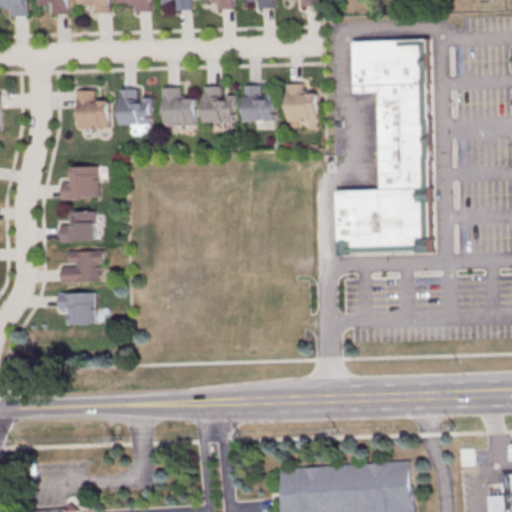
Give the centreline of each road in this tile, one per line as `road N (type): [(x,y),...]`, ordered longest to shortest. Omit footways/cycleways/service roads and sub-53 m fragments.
road 1 (residential): [(0,56),(324,46)]
road 2 (residential): [(0,324),(23,276),(23,200),(39,121),(36,55)]
road 3 (tertiary): [(291,402),(509,395)]
road 4 (tertiary): [(0,411),(137,407)]
